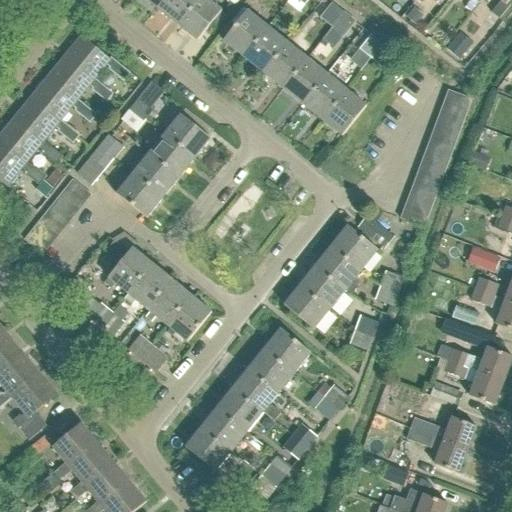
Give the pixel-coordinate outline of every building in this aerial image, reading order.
[(178,23),(196,0),(164,0),(158,8),(178,23)] [(208,0),(196,0),(178,23),(198,39),(221,10),(208,0)] [(499,0),(500,0),(490,13),(499,20),(511,5),(507,3),(509,0),(499,0)] [(333,4),(321,18),(332,28),(344,13),(333,4)] [(413,8),(406,18),(415,25),(423,15),(413,8)] [(243,56),(268,26),(247,9),(223,40),(243,56)] [(344,13),(332,28),(344,38),(356,23),(344,13)] [(263,72),(288,42),(268,26),(243,56),(263,72)] [(372,35),(360,50),(372,60),(383,45),(372,35)] [(64,59),(95,85),(98,82),(95,80),(107,66),(109,68),(108,70),(124,83),(131,74),(111,58),(109,61),(80,38),(64,59)] [(460,60),(469,48),(456,38),(447,50),(460,60)] [(283,88),(307,58),(288,42),(263,72),(283,88)] [(383,45),(372,60),(384,69),(395,55),(383,45)] [(303,104),(327,73),(307,58),(283,88),(303,104)] [(47,80),(79,106),(81,103),(78,101),(90,87),(93,89),(91,90),(107,103),(114,95),(98,82),(95,85),(64,59),(47,80)] [(323,120),(347,89),(327,73),(303,104),(323,120)] [(30,100),(61,126),(64,123),(62,121),(73,108),(75,110),(74,111),(90,124),(97,116),(81,103),(79,106),(47,80),(30,100)] [(347,89),(323,120),(343,136),(367,106),(347,89)] [(444,103),(468,112),(472,100),(448,91),(444,103)] [(131,109),(146,121),(155,109),(141,97),(131,109)] [(13,121),(44,146),(46,143),(57,129),(59,131),(57,132),(73,145),(80,136),(64,123),(61,126),(30,100),(13,121)] [(440,115),(464,124),(468,112),(444,103),(440,115)] [(131,109),(122,121),(136,133),(146,121),(131,109)] [(164,134),(195,159),(211,139),(181,114),(164,134)] [(459,135),(464,124),(440,115),(435,126),(459,135)] [(0,136),(0,145),(27,167),(29,164),(28,164),(39,150),(41,152),(40,153),(56,166),(63,157),(46,143),(44,146),(13,121),(0,136)] [(431,138),(455,147),(459,135),(435,126),(431,138)] [(179,178),(195,159),(164,134),(148,153),(179,178)] [(109,136),(100,148),(114,160),(124,148),(109,136)] [(451,158),(455,147),(431,138),(427,149),(451,158)] [(0,180),(9,187),(23,170),(25,172),(24,174),(39,186),(46,178),(29,164),(27,167),(0,145),(0,180)] [(100,148),(90,160),(104,172),(114,160),(100,148)] [(446,170),(451,158),(427,149),(422,161),(446,170)] [(132,173),(163,198),(179,178),(148,153),(132,173)] [(491,159),(475,153),(470,166),(485,172),(491,159)] [(418,173),(442,182),(446,170),(422,161),(418,173)] [(55,171),(46,182),(53,187),(61,177),(55,171)] [(147,218),(163,198),(132,173),(116,193),(147,218)] [(414,184),(438,193),(442,182),(418,173),(414,184)] [(66,190),(84,204),(91,196),(73,181),(66,190)] [(433,205),(438,193),(414,184),(409,196),(433,205)] [(59,198),(77,213),(84,204),(66,190),(59,198)] [(405,207),(429,216),(433,205),(409,196),(405,207)] [(52,207),(70,221),(77,213),(59,198),(52,207)] [(45,215),(64,230),(70,221),(52,207),(45,215)] [(425,228),(429,216),(405,207),(401,219),(425,228)] [(501,218),(511,222),(511,209),(505,207),(501,218)] [(221,213),(205,237),(216,244),(232,220),(221,213)] [(38,224),(57,238),(64,230),(45,215),(38,224)] [(385,250),(394,238),(368,217),(359,229),(385,250)] [(511,222),(501,218),(497,230),(511,235),(511,222)] [(31,232),(50,247),(57,238),(38,224),(31,232)] [(333,247),(364,271),(379,252),(349,228),(333,247)] [(43,256),(50,247),(31,232),(25,241),(43,256)] [(120,261),(127,253),(128,252),(115,241),(114,242),(107,251),(120,261)] [(348,291),(347,291),(352,295),(359,287),(354,283),(364,271),(333,247),(318,266),(348,291)] [(107,278),(108,279),(104,284),(110,288),(114,284),(127,294),(151,264),(132,248),(107,278)] [(473,249),(468,263),(494,273),(499,259),(473,249)] [(151,264),(127,294),(128,295),(124,300),(133,306),(136,302),(146,310),(171,280),(151,264)] [(332,310),(347,291),(348,291),(318,266),(302,286),(332,310)] [(386,272),(381,286),(399,293),(404,279),(386,272)] [(479,278),(475,289),(494,297),(498,285),(479,278)] [(64,294),(80,311),(95,297),(79,280),(64,294)] [(171,280),(146,310),(166,326),(190,296),(171,280)] [(316,330),(332,310),(302,286),(286,306),(316,330)] [(381,286),(376,301),(393,307),(399,293),(381,286)] [(511,334),(511,303),(506,301),(494,297),(475,289),(470,301),(502,313),(496,329),(511,334)] [(190,296),(166,326),(186,342),(210,312),(190,296)] [(456,306),(452,319),(475,327),(480,314),(467,310),(469,304),(457,299),(455,305),(456,306)] [(102,304),(90,318),(89,320),(99,328),(112,313),(102,304)] [(112,313),(99,328),(112,338),(125,323),(112,313)] [(360,317),(355,331),(374,338),(379,324),(360,317)] [(446,321),(441,334),(484,349),(488,336),(446,321)] [(265,350),(294,374),(310,354),(281,330),(265,350)] [(355,331),(350,345),(368,352),(374,338),(355,331)] [(0,371),(21,354),(4,333),(0,335),(0,371)] [(141,336),(129,351),(128,352),(138,360),(151,344),(141,336)] [(151,344),(138,360),(156,374),(168,359),(151,344)] [(447,362),(504,382),(511,359),(511,357),(487,349),(483,361),(452,350),(447,362)] [(278,393),(294,374),(265,350),(249,369),(278,393)] [(0,384),(7,393),(4,395),(2,393),(0,395),(0,409),(12,399),(11,398),(39,374),(21,354),(0,371),(0,384)] [(495,406),(504,382),(447,362),(444,373),(475,384),(470,398),(495,406)] [(262,413),(274,422),(281,414),(269,405),(278,393),(249,369),(233,389),(262,413)] [(25,415),(22,417),(20,415),(12,422),(28,441),(47,426),(36,412),(56,395),(39,374),(11,398),(12,399),(25,415)] [(385,383),(380,396),(406,407),(411,393),(385,383)] [(436,383),(431,395),(458,406),(463,394),(436,383)] [(324,398),(339,410),(349,399),(334,386),(324,398)] [(217,408),(247,432),(262,413),(233,389),(217,408)] [(315,409),(330,422),(339,410),(324,398),(315,409)] [(231,452),(247,432),(217,408),(201,428),(231,452)] [(411,428),(469,450),(477,428),(452,419),(448,431),(415,418),(411,428)] [(60,481),(72,471),(69,468),(98,444),(81,424),(52,448),(65,464),(53,474),(60,481)] [(293,437),(308,450),(317,438),(302,426),(293,437)] [(215,472),(231,452),(201,428),(185,448),(215,472)] [(461,472),(469,450),(411,428),(407,440),(440,453),(436,462),(461,472)] [(283,449),(298,462),(308,450),(293,437),(283,449)] [(76,501),(88,491),(85,488),(114,464),(98,444),(69,468),(72,471),(81,483),(69,493),(76,501)] [(85,511),(101,511),(104,510),(102,507),(130,483),(114,464),(85,488),(88,491),(97,502),(86,511),(85,511)] [(261,477),(276,489),(286,477),(271,465),(261,477)] [(388,466),(383,479),(404,487),(409,474),(388,466)] [(52,475),(43,483),(48,488),(57,481),(52,475)] [(252,488),(267,501),(276,489),(261,477),(252,488)] [(136,511),(147,503),(130,483),(102,507),(104,510),(105,511),(136,511)] [(386,495),(382,505),(400,511),(445,511),(448,504),(424,495),(410,490),(406,502),(386,495)]
